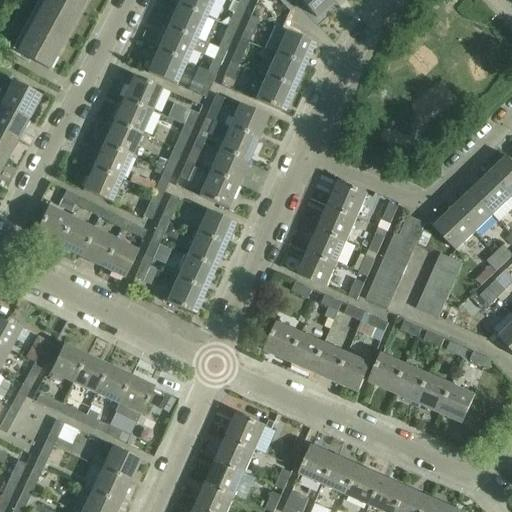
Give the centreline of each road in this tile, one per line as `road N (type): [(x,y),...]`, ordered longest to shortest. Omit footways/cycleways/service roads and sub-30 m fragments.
road 1 (residential): [(511,440),(480,471),(457,475),(214,366)]
road 2 (residential): [(128,0),(0,242)]
road 3 (residential): [(306,156),(422,200),(511,118)]
road 4 (residential): [(214,366),(0,258)]
road 5 (residential): [(214,366),(306,156)]
road 6 (residential): [(306,156),(347,63),(388,0)]
road 7 (residential): [(149,511),(214,366)]
